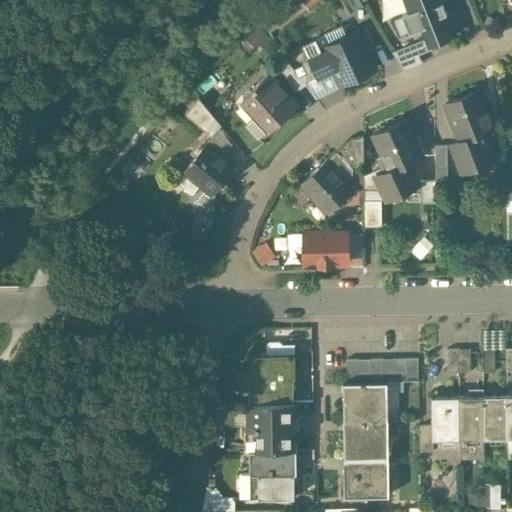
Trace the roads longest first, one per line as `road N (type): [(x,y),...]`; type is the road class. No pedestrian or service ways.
road 1 (residential): [(222,305),(239,221),(267,177),(326,121),(511,39)]
road 2 (residential): [(222,305),(511,301)]
road 3 (residential): [(0,306),(222,305)]
road 4 (residential): [(185,511),(222,305)]
